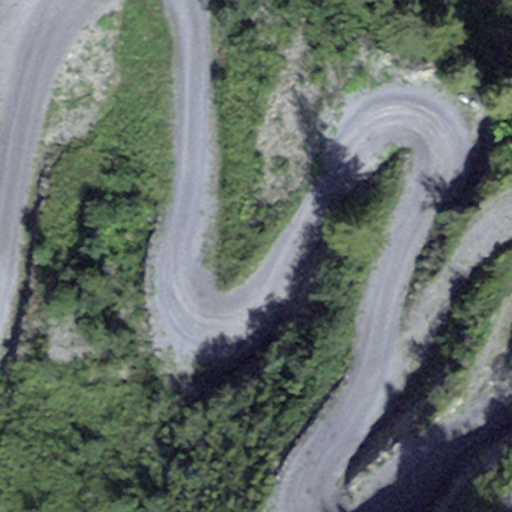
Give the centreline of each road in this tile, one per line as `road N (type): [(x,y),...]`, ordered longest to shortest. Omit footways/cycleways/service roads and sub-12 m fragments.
road 1 (track): [(182,0),(191,18),(196,117),(175,304),(190,322),(224,324),(255,310),(321,208),(359,129),(385,110),(417,108),(432,126),(434,156),(372,337),(380,353),(407,348),(511,213)]
road 2 (track): [(0,257),(41,40),(63,0)]
road 3 (track): [(303,511),(299,499),(380,353)]
road 4 (track): [(501,394),(416,466),(386,511)]
